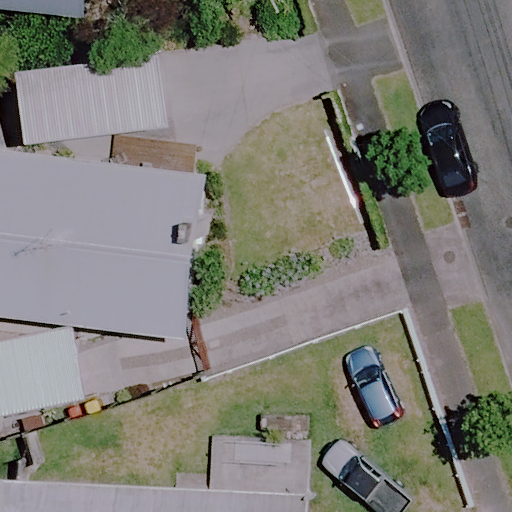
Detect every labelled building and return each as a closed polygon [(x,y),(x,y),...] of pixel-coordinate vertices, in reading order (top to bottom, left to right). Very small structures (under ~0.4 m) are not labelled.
[(88,0),(0,0),(0,7),(86,17),(88,0)] [(167,51),(30,70),(41,146),(178,126),(167,51)] [(0,154),(0,311),(201,328),(214,172),(0,154)] [(0,423),(96,410),(87,344),(0,356),(0,423)] [(301,497),(303,448),(213,444),(211,494),(12,485),(10,511),(321,511),(323,498),(301,497)]
